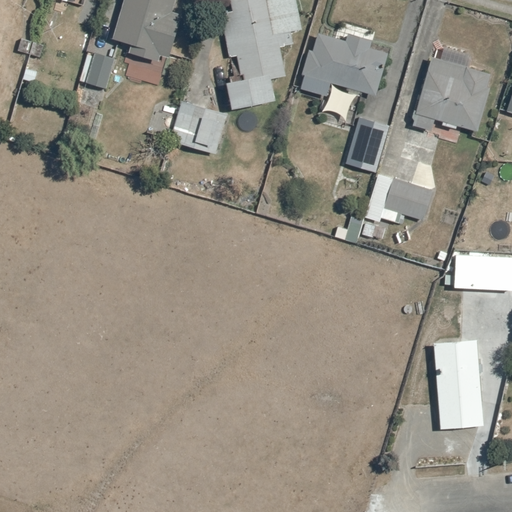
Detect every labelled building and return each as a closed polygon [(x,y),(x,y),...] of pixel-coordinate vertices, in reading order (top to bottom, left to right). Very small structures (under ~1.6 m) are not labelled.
[(132,44),(129,52),(160,60),(161,55),(173,59),(184,16),(172,13),(175,0),(124,0),(114,39),(132,44)] [(303,30),(298,0),(221,0),(220,0),(229,57),(238,55),(242,79),(231,81),(236,109),(280,102),(276,77),(286,76),(281,46),(293,45),(291,31),(303,30)] [(335,84),(348,87),(378,96),(391,46),(348,34),(346,39),(318,31),(302,88),(330,96),(333,83),(335,84)] [(114,59),(88,51),(80,80),(106,87),(114,59)] [(433,130),(436,120),(442,122),(441,127),(459,131),(460,126),(481,132),(496,73),(434,56),(415,125),(433,130)] [(227,113),(181,101),(171,142),(217,153),(227,113)] [(163,115),(146,114),(146,132),(163,132),(163,115)] [(389,125),(358,116),(344,162),(376,171),(389,125)] [(376,174),(365,218),(381,222),(382,218),(402,223),(404,214),(426,219),(434,188),(376,174)] [(385,226),(365,223),(363,235),(383,239),(385,226)] [(511,348),(511,318),(494,314),(486,345),(511,352),(511,348)] [(485,427),(480,340),(438,342),(443,429),(485,427)]
